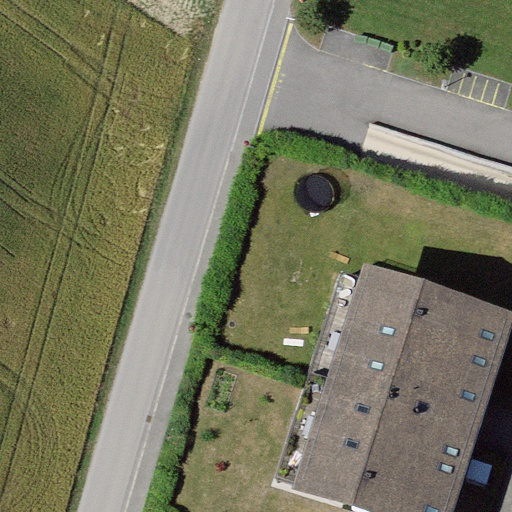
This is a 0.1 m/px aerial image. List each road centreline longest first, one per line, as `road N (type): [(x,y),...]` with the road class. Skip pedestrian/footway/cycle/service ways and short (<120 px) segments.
road 1 (residential): [(230,71),(99,511)]
road 2 (residential): [(230,71),(305,94),(380,92),(511,133)]
